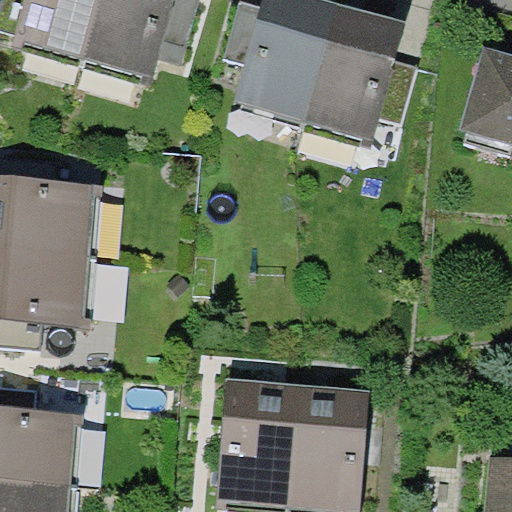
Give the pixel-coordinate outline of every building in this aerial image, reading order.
[(175,0),(20,0),(9,39),(151,82),(175,0)] [(408,23),(332,0),(259,0),(228,101),(371,144),(408,23)] [(511,56),(483,48),(460,127),(511,142),(511,56)] [(0,329),(90,334),(99,186),(0,180),(0,329)] [(361,511),(370,395),(221,384),(212,510),(236,511),(361,511)] [(0,511),(76,511),(82,411),(0,406),(0,511)] [(511,511),(511,465),(487,463),(482,511),(511,511)]
